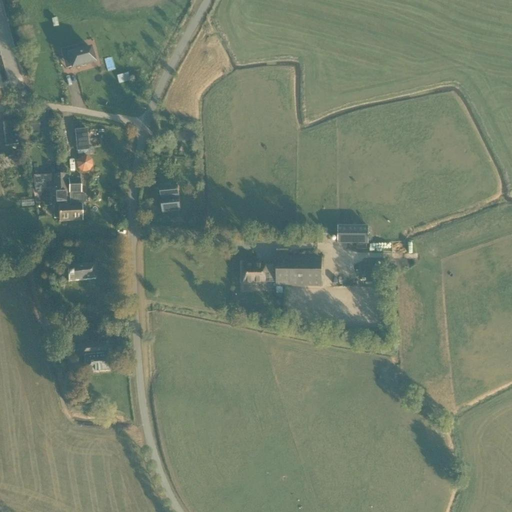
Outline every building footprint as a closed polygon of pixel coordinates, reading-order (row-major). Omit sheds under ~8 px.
[(22,9),(35,57),(55,52),(42,4),(22,9)] [(75,48),(62,51),(64,58),(70,56),(73,69),(96,63),(92,50),(76,54),(75,48)] [(128,73),(117,76),(119,84),(130,81),(128,73)] [(6,147),(18,145),(15,122),(3,123),(6,147)] [(193,129),(183,131),(185,142),(195,140),(193,129)] [(87,141),(86,134),(85,134),(82,135),(82,130),(74,131),(75,135),(76,149),(86,148),(86,141),(87,141)] [(91,160),(86,157),(80,158),(77,163),(77,169),(82,173),(89,172),(93,166),(91,160)] [(41,187),(51,187),(51,176),(34,177),(34,186),(35,195),(41,194),(41,187)] [(69,222),(82,221),(81,206),(82,205),(84,204),(85,202),(86,201),(86,199),(86,198),(85,196),(84,195),(82,194),(81,193),(80,179),(69,179),(69,194),(68,194),(69,222)] [(66,194),(65,180),(53,180),(55,202),(62,201),(62,206),(58,206),(58,207),(58,222),(69,222),(68,194),(66,194)] [(178,185),(160,187),(162,213),(181,211),(178,185)] [(368,227),(337,227),(337,243),(368,244),(368,227)] [(321,287),(322,257),(276,256),(276,265),(264,265),(264,264),(243,264),(243,284),(264,284),(264,282),(276,282),(276,287),(321,287)] [(67,268),(69,282),(95,279),(93,265),(67,268)] [(42,295),(47,302),(51,299),(45,292),(42,295)] [(80,345),(81,358),(84,358),(85,373),(108,371),(107,344),(80,345)]
